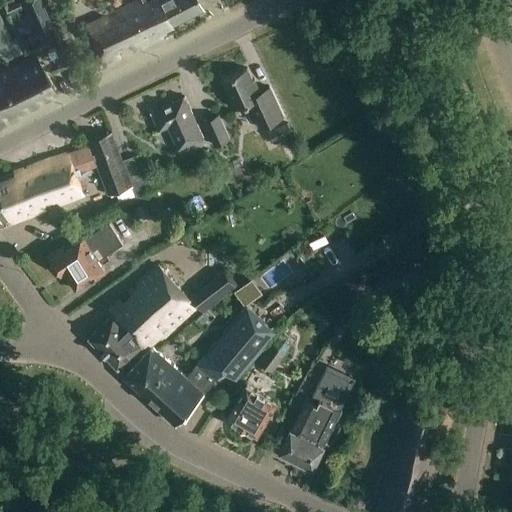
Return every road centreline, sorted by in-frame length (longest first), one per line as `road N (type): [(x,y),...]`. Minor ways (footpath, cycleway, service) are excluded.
road 1 (unclassified): [(460,511),(480,394),(482,230),(468,171),(406,24),(406,0)]
road 2 (unclassified): [(0,147),(295,0)]
road 3 (tertiary): [(314,509),(181,449),(68,350)]
